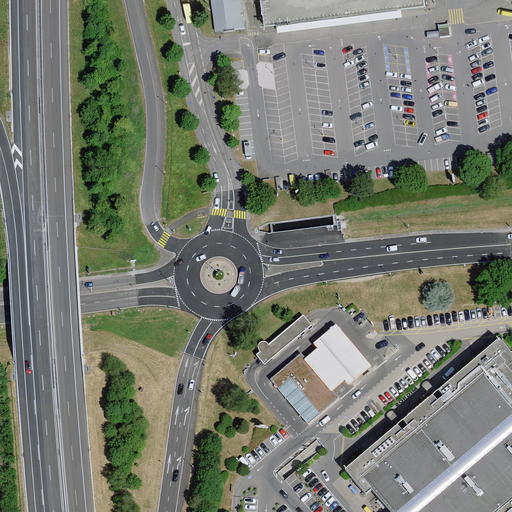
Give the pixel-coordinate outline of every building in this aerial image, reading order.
[(243,26),(239,0),(210,0),(214,30),(243,26)] [(261,0),(264,23),(276,22),(401,7),(426,4),(425,0),(261,0)] [(259,353),(256,355),(257,357),(260,360),(264,365),(311,327),(306,321),(302,316),(269,345),(267,343),(266,342),(264,342),(263,342),(261,342),(260,343),(259,344),(258,346),(258,347),(258,349),(259,350),(260,352),(259,353)] [(352,343),(336,325),(314,344),(317,348),(310,354),(305,359),(333,391),(337,387),(345,380),(349,385),(371,366),(361,354),(352,343)] [(499,338),(344,470),(366,495),(372,491),(389,511),(414,511),(465,469),(501,511),(511,511),(511,351),(511,350),(511,349),(503,339),(501,341),(499,338)] [(301,354),(270,380),(278,389),(291,379),(320,414),(338,398),(333,391),(305,359),(301,354)] [(291,379),(278,389),(307,425),(320,414),(291,379)] [(501,511),(465,469),(414,511),(501,511)]
